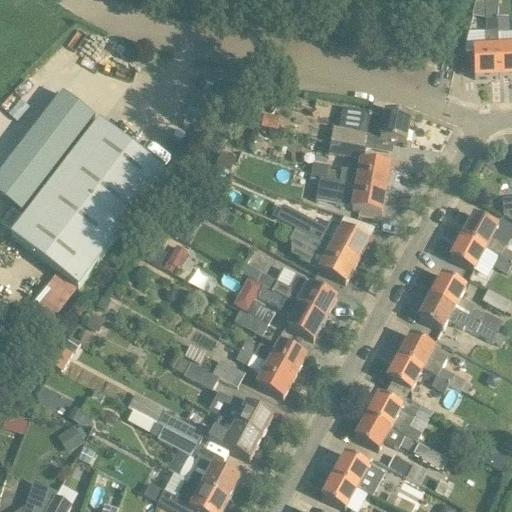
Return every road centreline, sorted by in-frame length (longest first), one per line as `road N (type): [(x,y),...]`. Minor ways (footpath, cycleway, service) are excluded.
road 1 (unclassified): [(489,132),(403,98),(290,75),(160,35),(72,0)]
road 2 (unclassified): [(274,511),(457,161),(489,132)]
